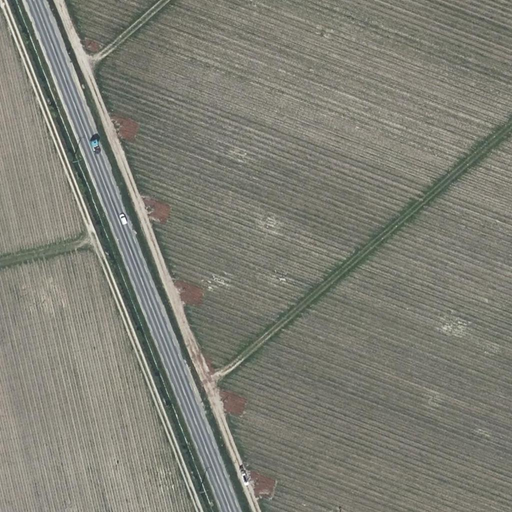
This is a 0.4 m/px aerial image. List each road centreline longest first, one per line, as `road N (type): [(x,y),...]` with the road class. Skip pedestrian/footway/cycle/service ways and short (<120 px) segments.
road 1 (track): [(258,511),(60,0)]
road 2 (secondary): [(34,0),(231,511)]
